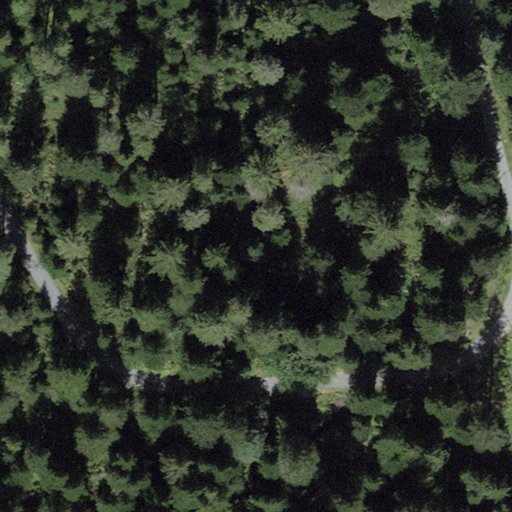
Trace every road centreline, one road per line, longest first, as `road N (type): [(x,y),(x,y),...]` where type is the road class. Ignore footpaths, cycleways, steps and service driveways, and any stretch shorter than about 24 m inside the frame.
road 1 (track): [(511,297),(485,342),(432,373),(239,387),(137,379),(91,349),(0,211)]
road 2 (track): [(464,0),(511,207)]
